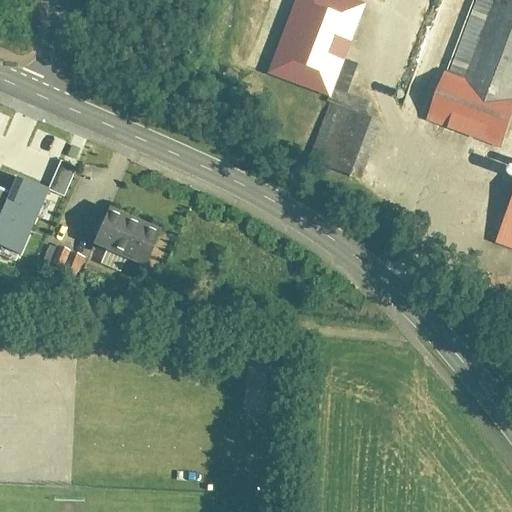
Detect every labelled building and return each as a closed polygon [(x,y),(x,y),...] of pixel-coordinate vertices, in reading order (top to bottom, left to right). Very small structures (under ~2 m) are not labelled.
[(295,0),(265,76),(327,100),(363,11),(335,0),(295,0)] [(511,0),(477,0),(428,127),(499,154),(511,119),(511,0)] [(339,112),(320,160),(362,177),(382,129),(339,112)] [(0,186),(0,249),(21,258),(50,191),(17,176),(10,191),(0,186)] [(511,195),(494,242),(511,249),(511,195)] [(110,218),(96,251),(144,272),(158,239),(110,218)] [(288,360),(251,356),(246,406),(283,410),(288,360)]
